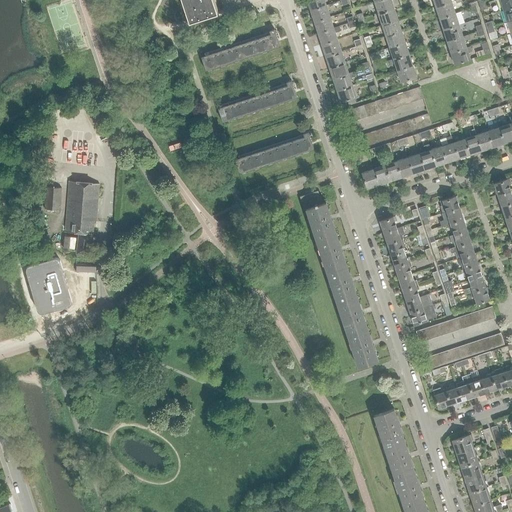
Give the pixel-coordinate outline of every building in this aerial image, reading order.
[(182,0),(188,18),(217,9),(213,0),(182,0)] [(306,0),(309,10),(325,5),(323,0),(306,0)] [(380,0),(373,2),(377,13),(393,8),(390,0),(380,0)] [(511,0),(499,0),(502,10),(511,6),(511,0)] [(450,2),(435,7),(439,18),(454,13),(450,2)] [(313,22),(329,17),(325,5),(309,10),(313,22)] [(511,6),(502,10),(506,22),(511,19),(511,6)] [(377,13),(381,25),(397,20),(393,8),(377,13)] [(442,30),(458,25),(454,13),(439,18),(442,30)] [(313,22),(317,33),(332,28),(329,17),(313,22)] [(381,25),(385,36),(401,31),(397,20),(381,25)] [(442,30),(446,41),(462,36),(458,25),(442,30)] [(317,33),(321,45),(336,39),(334,33),(340,31),(338,26),(332,28),(317,33)] [(200,57),(205,70),(279,46),(274,29),(268,31),(269,34),(200,57)] [(404,42),(401,31),(385,36),(388,47),(404,42)] [(446,41),(450,53),(465,47),(463,41),(469,39),(468,34),(462,37),(462,36),(446,41)] [(340,51),(336,39),(321,45),(325,56),(340,51)] [(408,54),(404,42),(388,47),(392,59),(408,54)] [(465,47),(450,53),(454,65),(469,59),(467,52),(471,51),(470,46),(465,48),(465,47)] [(325,56),(328,68),(344,62),(340,51),(325,56)] [(392,59),(396,70),(412,65),(408,54),(392,59)] [(348,74),(344,62),(328,68),(332,79),(348,74)] [(416,77),(412,65),(396,70),(400,82),(416,77)] [(332,79),(336,90),(351,85),(349,79),(355,77),(353,72),(348,74),(332,79)] [(296,97),(291,81),(291,80),(285,82),(286,86),(217,108),(221,122),(296,97)] [(355,97),(351,85),(336,90),(340,102),(355,97)] [(419,87),(413,88),(417,100),(423,98),(419,87)] [(413,88),(408,90),(411,102),(417,100),(413,88)] [(408,90),(402,92),(406,104),(411,102),(408,90)] [(402,92),(396,94),(400,105),(406,104),(402,92)] [(396,94),(391,96),(395,107),(400,105),(396,94)] [(391,96),(385,98),(389,109),(395,107),(391,96)] [(385,98),(380,99),(383,111),(389,109),(385,98)] [(380,99),(374,101),(378,113),(383,111),(380,99)] [(374,101),(368,103),(372,115),(378,113),(374,101)] [(368,103),(363,105),(367,117),(372,115),(368,103)] [(358,107),(357,107),(361,118),(367,117),(363,105),(358,107)] [(357,107),(351,109),(355,120),(361,118),(357,107)] [(351,109),(343,111),(347,123),(355,120),(351,109)] [(428,113),(422,115),(425,127),(431,125),(428,113)] [(422,115),(416,117),(420,128),(425,127),(422,115)] [(416,117),(410,119),(414,130),(420,128),(416,117)] [(410,119),(404,121),(408,132),(414,130),(410,119)] [(404,121),(398,123),(402,134),(408,132),(404,121)] [(398,123),(393,125),(396,136),(402,134),(398,123)] [(511,140),(511,133),(509,124),(498,128),(503,143),(511,140)] [(393,125),(387,127),(390,138),(396,136),(393,125)] [(387,127),(381,129),(385,140),(390,138),(387,127)] [(503,143),(498,128),(486,131),(491,147),(503,143)] [(381,129),(375,131),(379,142),(385,140),(381,129)] [(375,131),(369,132),(373,144),(379,142),(375,131)] [(491,147),(486,131),(475,135),(480,151),(491,147)] [(313,149),(307,132),(302,134),(303,137),(233,160),(238,173),(313,149)] [(369,132),(363,134),(367,146),(373,144),(369,132)] [(51,147),(52,136),(43,134),(41,145),(51,147)] [(363,134),(358,136),(361,148),(367,146),(363,134)] [(469,155),(480,151),(475,135),(463,139),(469,155)] [(358,136),(352,138),(355,149),(361,148),(358,136)] [(441,146),(446,162),(457,158),(452,143),(450,136),(444,138),(447,144),(441,146)] [(452,143),(457,158),(469,155),(463,139),(452,143)] [(424,152),(418,154),(423,170),(435,166),(429,150),(428,145),(422,146),(424,152)] [(441,146),(429,150),(435,166),(446,162),(441,146)] [(423,170),(418,154),(407,158),(412,173),(423,170)] [(395,161),(401,177),(412,173),(407,158),(395,161)] [(384,165),(389,181),(401,177),(395,161),(384,165)] [(378,185),(389,181),(384,165),(373,169),(378,185)] [(366,188),(378,185),(373,169),(361,173),(366,188)] [(493,183),(496,195),(510,191),(508,184),(510,183),(508,178),(493,183)] [(95,221),(98,183),(68,181),(64,232),(78,233),(75,253),(88,254),(90,234),(92,234),(93,221),(95,221)] [(60,210),(61,188),(46,187),(45,209),(60,210)] [(304,209),(321,203),(317,190),(299,196),(303,209),(304,209)] [(511,197),(510,191),(496,195),(500,207),(511,202),(511,197)] [(445,212),(459,207),(455,196),(439,201),(440,206),(443,205),(445,212)] [(325,202),(321,203),(304,209),(315,240),(335,234),(325,202)] [(511,202),(500,207),(504,218),(511,215),(511,202)] [(418,208),(422,220),(429,217),(425,206),(418,208)] [(447,224),(462,219),(459,207),(445,212),(448,218),(439,221),(441,226),(447,224)] [(396,220),(394,216),(378,221),(382,232),(395,228),(393,221),(396,220)] [(453,234),(466,230),(462,219),(447,224),(448,228),(451,228),(453,234)] [(382,232),(386,244),(402,239),(400,234),(403,233),(401,227),(395,228),(382,232)] [(453,242),(454,247),(470,241),(466,230),(453,234),(455,241),(453,242)] [(335,234),(315,240),(325,272),(345,265),(335,234)] [(64,236),(63,248),(75,249),(76,238),(64,236)] [(390,255),(403,251),(400,244),(403,243),(402,239),(386,244),(390,255)] [(461,257),(474,253),(470,241),(454,247),(449,249),(450,254),(458,251),(461,257)] [(405,258),(403,251),(390,255),(394,267),(410,261),(408,257),(405,258)] [(462,269),(477,264),(474,253),(461,257),(463,264),(460,265),(462,269)] [(25,268),(25,269),(37,311),(38,312),(38,313),(40,313),(42,314),(51,311),(51,309),(59,307),(59,308),(69,306),(70,305),(71,304),(71,303),(72,302),(71,301),(60,260),(59,259),(58,258),(57,257),(56,257),(55,257),(28,265),(26,266),(26,267),(25,268)] [(394,267),(398,278),(410,274),(408,268),(411,267),(410,261),(394,267)] [(468,280),(481,276),(477,264),(462,269),(463,275),(466,274),(468,280)] [(356,297),(345,265),(325,272),(335,303),(356,297)] [(413,281),(410,274),(398,278),(401,289),(417,284),(416,280),(413,281)] [(469,292),(485,287),(481,276),(468,280),(470,287),(468,288),(463,290),(464,294),(469,292)] [(401,289),(405,301),(418,297),(416,290),(419,289),(417,284),(401,289)] [(485,287),(469,292),(471,297),(473,296),(476,303),(489,299),(485,287)] [(405,301),(409,312),(431,304),(428,294),(418,297),(405,301)] [(366,328),(356,297),(335,303),(346,335),(366,328)] [(435,316),(431,304),(409,312),(413,324),(435,316)] [(490,319),(495,317),(491,306),(486,308),(490,319)] [(490,319),(486,308),(480,310),(484,321),(490,319)] [(484,321),(480,310),(475,311),(479,323),(484,321)] [(479,323),(475,311),(469,313),(473,325),(479,323)] [(473,325),(469,313),(464,315),(468,326),(473,325)] [(468,326),(464,315),(459,317),(462,328),(468,326)] [(462,328),(459,317),(453,319),(457,330),(462,328)] [(457,330),(453,319),(448,320),(451,332),(457,330)] [(451,332),(448,320),(442,322),(446,334),(451,332)] [(446,334),(442,322),(437,324),(441,335),(446,334)] [(441,335),(437,324),(431,326),(435,337),(441,335)] [(435,337),(431,326),(426,327),(430,339),(435,337)] [(430,339),(426,327),(420,329),(424,341),(430,339)] [(377,360),(366,328),(346,335),(356,367),(361,365),(362,367),(365,366),(364,364),(377,360)] [(420,329),(415,331),(419,343),(424,341),(420,329)] [(498,346),(504,344),(500,332),(495,334),(498,346)] [(498,346),(495,334),(489,336),(493,347),(498,346)] [(493,347),(489,336),(484,338),(487,349),(493,347)] [(487,349),(484,338),(478,340),(482,351),(487,349)] [(482,351),(478,340),(473,341),(477,353),(482,351)] [(477,353),(473,341),(467,343),(471,355),(477,353)] [(471,355),(467,343),(462,345),(466,356),(471,355)] [(466,356),(462,345),(456,347),(460,358),(466,356)] [(460,358),(456,347),(451,349),(455,360),(460,358)] [(455,360),(451,349),(445,350),(449,362),(455,360)] [(449,362),(445,350),(440,352),(444,363),(449,362)] [(444,363),(440,352),(435,354),(438,365),(444,363)] [(438,365),(435,354),(429,356),(433,367),(438,365)] [(429,356),(424,357),(427,369),(433,367),(429,356)] [(502,372),(506,385),(511,383),(511,365),(508,367),(509,370),(502,372)] [(495,372),(490,373),(495,389),(506,385),(502,372),(501,368),(494,370),(495,372)] [(479,379),(484,393),(495,389),(490,373),(485,375),(486,377),(480,379),(479,379)] [(465,375),(472,396),(484,393),(479,379),(480,379),(479,377),(472,379),(470,374),(465,375)] [(455,383),(456,387),(461,400),(472,396),(465,375),(461,377),(462,381),(455,383)] [(444,388),(449,404),(461,400),(456,387),(450,389),(449,387),(444,388)] [(437,408),(449,404),(444,388),(439,390),(440,392),(433,394),(437,408)] [(372,415),(383,447),(403,440),(393,408),(380,413),(379,411),(377,412),(377,413),(372,415)] [(497,425),(491,427),(495,440),(501,439),(497,425)] [(492,441),(488,428),(482,430),(487,443),(492,441)] [(473,447),(468,434),(451,440),(455,453),(473,447)] [(414,471),(403,440),(383,447),(393,478),(414,471)] [(455,453),(459,466),(477,460),(473,447),(455,453)] [(459,466),(464,479),(481,473),(477,460),(459,466)] [(393,478),(404,510),(424,503),(414,471),(393,478)] [(464,479),(468,492),(486,486),(481,473),(464,479)] [(472,505),(490,499),(486,486),(468,492),(472,505)] [(0,511),(12,511),(10,504),(6,505),(4,498),(0,499),(0,511)] [(472,505),(474,511),(494,511),(502,510),(500,504),(492,506),(490,499),(472,505)] [(427,511),(424,503),(404,510),(404,511),(427,511)]
